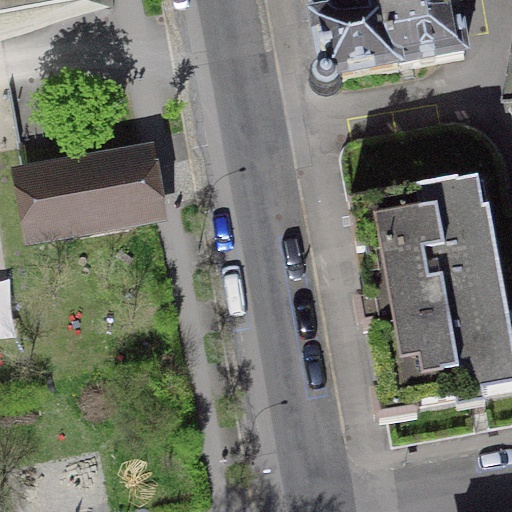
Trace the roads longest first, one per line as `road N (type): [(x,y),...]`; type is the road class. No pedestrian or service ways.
road 1 (residential): [(306,511),(216,0)]
road 2 (residential): [(326,511),(511,478)]
